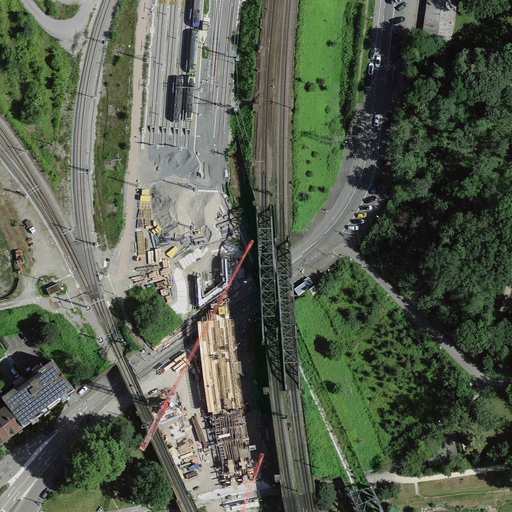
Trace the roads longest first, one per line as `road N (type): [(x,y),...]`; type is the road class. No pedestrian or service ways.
road 1 (primary): [(65,434),(332,225),(364,163),(385,0)]
road 2 (track): [(332,225),(487,385)]
road 3 (track): [(382,478),(487,385)]
road 4 (track): [(382,478),(511,466)]
road 5 (track): [(403,302),(511,239)]
